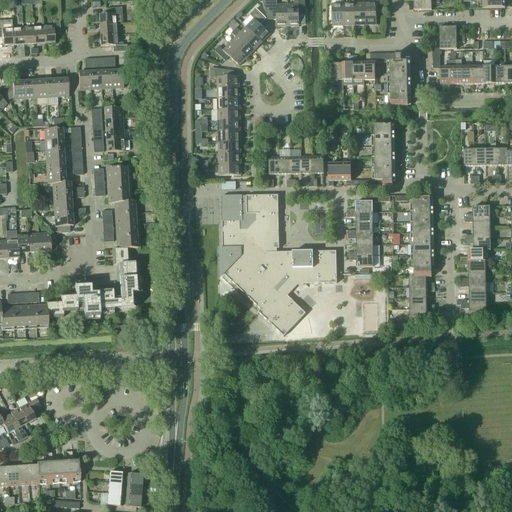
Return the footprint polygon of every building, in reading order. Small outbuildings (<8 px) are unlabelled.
[(298,0),(299,5),(287,5),(288,28),(299,27),(299,13),(304,13),(304,0),(298,0)] [(439,4),(438,0),(416,0),(414,0),(414,11),(431,11),(431,4),(439,4)] [(505,8),(504,0),(482,0),(482,9),(505,8)] [(276,28),(288,28),(287,5),(277,5),(277,3),(263,3),(267,16),(276,15),(276,28)] [(332,27),(343,26),(343,4),(331,4),(332,27)] [(343,26),(354,26),(354,4),(343,4),(343,26)] [(354,4),(354,26),(365,26),(364,4),(354,4)] [(376,4),(364,4),(365,26),(376,26),(376,4)] [(98,16),(99,26),(116,25),(116,24),(122,24),(121,14),(121,8),(117,9),(117,8),(105,9),(105,15),(98,16)] [(254,19),(246,27),(262,43),(270,35),(259,25),(266,19),(256,9),(250,16),(254,19)] [(0,20),(0,38),(2,39),(3,47),(13,46),(12,29),(2,29),(1,21),(0,20)] [(43,27),(44,44),(54,43),(54,36),(60,35),(59,21),(53,22),(53,26),(43,27)] [(117,35),(116,25),(99,26),(100,36),(117,35)] [(33,45),(32,27),(22,28),(23,45),(33,45)] [(44,44),(43,27),(32,27),(33,45),(44,44)] [(254,51),(262,43),(246,27),(241,32),(237,28),(234,31),(254,51)] [(23,45),(22,28),(12,29),(13,46),(23,45)] [(439,39),(464,39),(464,34),(456,35),(456,28),(439,28),(439,39)] [(236,38),(231,43),(247,59),(254,51),(234,31),(232,34),(236,38)] [(100,36),(100,47),(112,46),(113,53),(127,52),(126,45),(122,46),(122,43),(117,43),(117,35),(100,36)] [(440,50),(457,50),(457,43),(465,43),(464,39),(439,39),(439,49),(439,50),(440,50)] [(239,67),(247,59),(231,43),(223,51),(219,47),(214,51),(225,62),(229,57),(239,67)] [(375,64),(390,63),(391,107),(408,107),(407,63),(401,63),(401,54),(374,55),(375,64)] [(375,81),(375,64),(374,55),(370,55),(370,64),(364,64),(364,81),(375,81)] [(353,81),(353,57),(348,57),(349,64),(342,64),(342,81),(353,81)] [(364,81),(364,64),(357,64),(357,57),(353,57),(353,81),(364,81)] [(440,68),(440,70),(440,86),(451,85),(451,61),(446,61),(447,68),(440,68)] [(451,85),(462,85),(462,68),(455,68),(455,61),(451,61),(451,85)] [(342,81),(342,64),(331,64),(331,82),(338,81),(338,89),(343,89),(342,81)] [(494,85),(494,67),(483,68),(484,85),(494,85)] [(494,85),(505,84),(505,67),(494,67),(494,85)] [(473,85),(473,68),(462,68),(462,85),(473,85)] [(473,85),(484,85),(483,68),(473,68),(473,85)] [(217,89),(239,88),(239,77),(233,77),(232,72),(211,69),(211,78),(217,78),(217,89)] [(112,89),(111,71),(100,72),(101,90),(112,89)] [(122,71),(111,71),(112,89),(123,89),(122,71)] [(101,90),(100,72),(89,73),(90,91),(101,90)] [(90,91),(89,73),(78,73),(79,91),(90,91)] [(67,79),(56,80),(57,98),(68,97),(67,79)] [(56,80),(45,81),(46,99),(57,98),(56,80)] [(45,81),(34,82),(35,99),(46,99),(45,81)] [(12,85),(3,89),(8,100),(13,97),(13,101),(25,100),(23,82),(12,83),(12,85)] [(34,82),(23,82),(25,100),(35,99),(34,82)] [(217,100),(239,99),(239,88),(217,89),(217,100)] [(0,111),(6,104),(4,102),(8,100),(3,89),(0,90),(0,111)] [(217,111),(240,110),(239,99),(217,100),(217,111)] [(103,109),(104,120),(122,119),(121,108),(103,109)] [(217,111),(218,122),(240,121),(240,110),(217,111)] [(123,130),(122,119),(104,120),(105,131),(123,130)] [(218,133),(240,132),(240,121),(218,122),(218,133)] [(375,181),(352,181),(352,187),(392,186),(391,126),(374,126),(375,181)] [(288,128),(279,128),(279,138),(288,138),(288,128)] [(45,141),(62,140),(62,129),(44,130),(45,141)] [(105,131),(105,142),(123,141),(123,130),(105,131)] [(218,143),(240,143),(240,132),(218,133),(218,143)] [(62,140),(45,141),(45,152),(63,151),(62,140)] [(124,152),(123,141),(105,142),(106,153),(124,152)] [(218,154),(240,154),(240,143),(218,143),(218,154)] [(507,149),(496,150),(496,167),(507,167),(507,149)] [(475,167),(474,150),(463,150),(464,168),(475,167)] [(485,150),(474,150),(475,167),(485,167),(485,150)] [(496,167),(496,150),(485,150),(485,167),(496,167)] [(63,151),(45,152),(46,163),(64,162),(63,151)] [(218,154),(218,165),(241,165),(240,154),(218,154)] [(323,175),(323,157),(312,158),(312,175),(323,175)] [(269,176),(280,175),(279,158),(268,158),(269,176)] [(290,175),(290,158),(279,158),(280,175),(290,175)] [(301,175),(301,158),(290,158),(290,175),(301,175)] [(312,175),(312,158),(301,158),(301,175),(312,175)] [(64,162),(46,163),(47,173),(64,172),(64,162)] [(339,164),(328,165),(329,187),(333,187),(333,182),(340,182),(339,164)] [(352,187),(352,181),(351,181),(350,164),(339,164),(340,182),(346,182),(346,187),(352,187)] [(241,165),(218,165),(219,177),(241,176),(241,165)] [(114,204),(134,202),(128,202),(126,168),(115,168),(115,167),(106,168),(108,204),(114,204)] [(64,172),(47,173),(47,185),(52,185),(52,184),(65,183),(64,172)] [(235,190),(235,182),(221,183),(221,191),(235,190)] [(52,184),(52,185),(53,195),(71,194),(70,183),(65,183),(52,184)] [(94,189),(94,197),(104,197),(104,188),(94,189)] [(71,194),(53,195),(53,206),(71,205),(71,194)] [(223,274),(254,304),(304,253),(275,253),(274,249),(279,249),(278,196),(246,197),(242,197),(242,196),(221,197),(223,274)] [(431,271),(438,271),(438,262),(431,262),(431,249),(438,249),(438,241),(431,241),(430,228),(438,228),(437,219),(430,219),(430,196),(395,197),(395,202),(413,202),(414,277),(409,278),(409,321),(427,321),(427,314),(435,314),(434,306),(426,306),(426,293),(434,292),(434,284),(426,284),(426,278),(431,278),(431,271)] [(347,210),(347,214),(373,213),(372,203),(390,202),(390,197),(368,197),(368,202),(355,203),(355,209),(347,210)] [(137,249),(134,202),(114,204),(117,250),(128,250),(137,249)] [(71,205),(53,206),(54,217),(72,216),(71,205)] [(465,219),(490,218),(490,207),(472,208),(473,214),(465,215),(465,219)] [(101,212),(102,220),(112,220),(111,211),(101,212)] [(355,225),(373,224),(373,213),(347,214),(347,218),(355,218),(355,225)] [(72,216),(54,217),(55,228),(57,228),(57,234),(69,233),(69,227),(73,227),(72,216)] [(490,229),(490,218),(465,219),(465,223),(473,223),(473,229),(490,229)] [(348,231),(348,235),(373,235),(373,224),(355,225),(356,231),(348,231)] [(490,240),(490,229),(473,229),(473,236),(465,236),(465,240),(490,240)] [(49,234),(38,235),(39,253),(50,252),(50,249),(56,248),(55,236),(49,236),(49,234)] [(103,235),(103,243),(113,243),(113,234),(103,235)] [(18,254),(28,253),(27,235),(16,236),(16,241),(17,241),(18,254)] [(38,235),(27,235),(28,253),(39,253),(38,235)] [(373,235),(348,235),(348,239),(348,240),(356,240),(356,246),(373,246),(373,235)] [(491,251),(490,240),(465,240),(465,245),(473,245),(473,251),(485,251),(491,251)] [(18,259),(18,254),(17,241),(16,241),(6,241),(7,259),(18,259)] [(373,257),(373,246),(356,246),(356,253),(348,253),(348,257),(373,257)] [(112,250),(113,266),(120,265),(129,265),(129,264),(128,250),(117,250),(112,250)] [(460,258),(460,262),(485,262),(485,251),(473,251),(468,251),(468,258),(460,258)] [(337,284),(336,252),(304,253),(254,304),(261,310),(258,313),(284,337),(306,314),(287,296),(301,282),(303,284),(337,284)] [(374,268),(373,257),(348,257),(348,261),(356,261),(356,268),(374,268)] [(468,273),(486,273),(485,262),(460,262),(460,266),(468,266),(468,273)] [(138,294),(136,264),(129,264),(129,265),(120,265),(122,294),(123,294),(124,301),(120,301),(120,309),(135,308),(134,300),(133,300),(132,294),(138,294)] [(460,279),(460,284),(486,283),(486,273),(468,273),(468,279),(460,279)] [(469,294),(486,294),(486,283),(460,284),(461,287),(461,288),(469,288),(469,294)] [(113,309),(113,301),(112,290),(97,291),(97,292),(90,293),(90,285),(74,286),(75,296),(76,296),(77,310),(83,310),(84,318),(99,317),(99,313),(113,312),(113,309)] [(30,304),(39,303),(38,293),(29,294),(30,304)] [(461,301),(461,305),(486,305),(486,294),(469,294),(469,301),(461,301)] [(7,305),(16,305),(15,295),(7,295),(7,305)] [(76,296),(75,296),(60,296),(61,302),(62,301),(62,313),(77,312),(77,310),(76,296)] [(46,302),(46,306),(47,319),(63,318),(62,313),(62,301),(61,302),(46,302)] [(48,326),(47,319),(46,306),(0,309),(0,304),(0,323),(1,323),(1,329),(48,326)] [(486,316),(486,305),(461,305),(461,310),(469,309),(469,316),(486,316)] [(36,400),(18,409),(26,425),(35,420),(32,413),(41,409),(36,400)] [(18,409),(9,414),(22,439),(27,437),(24,431),(22,430),(21,427),(26,425),(18,409)] [(22,439),(9,414),(0,419),(0,418),(0,419),(3,425),(3,426),(7,435),(14,431),(15,434),(15,436),(18,442),(22,439)] [(0,487),(79,483),(79,472),(78,461),(72,461),(72,452),(65,453),(65,462),(52,463),(51,454),(44,454),(45,463),(36,463),(37,465),(32,466),(31,457),(22,457),(22,466),(0,467),(0,487)] [(123,485),(124,474),(109,473),(109,484),(123,485)] [(128,474),(127,486),(141,487),(142,475),(128,474)] [(122,496),(123,485),(109,484),(108,495),(122,496)] [(141,497),(141,487),(127,486),(126,496),(141,497)] [(121,507),(122,496),(108,495),(107,506),(121,507)] [(140,509),(141,497),(126,496),(125,507),(140,509)]
